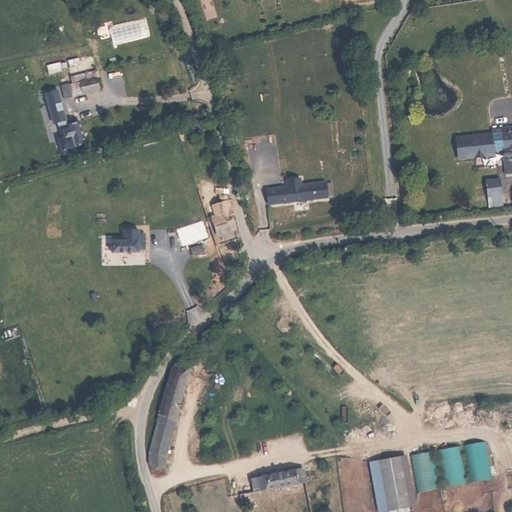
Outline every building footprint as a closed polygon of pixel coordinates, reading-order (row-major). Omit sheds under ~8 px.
[(72,55),(62,58),(64,65),(73,62),(72,55)] [(53,60),(39,64),(42,75),(55,72),(53,60)] [(98,89),(93,71),(61,79),(66,97),(84,92),(98,89)] [(64,128),(63,124),(62,120),(52,124),(54,131),(64,128)] [(74,121),(63,124),(64,128),(54,131),(56,137),(53,138),(55,145),(57,145),(60,158),(65,156),(63,151),(80,146),(74,121)] [(454,135),(456,157),(492,153),(492,149),(500,148),(503,171),(511,169),(511,122),(489,126),(489,131),(454,135)] [(491,182),(485,182),(487,198),(499,197),(497,181),(491,182)] [(319,184),(272,195),(275,208),(322,198),(319,184)] [(275,208),(272,195),(262,197),(265,210),(275,208)] [(487,198),(488,211),(501,209),(499,197),(487,198)] [(232,231),(228,216),(208,222),(213,236),(232,231)] [(179,232),(183,247),(208,239),(203,224),(179,232)] [(109,244),(108,257),(135,257),(135,244),(126,245),(126,239),(116,238),(116,244),(109,244)] [(166,373),(181,379),(186,366),(171,361),(166,373)] [(149,466),(165,469),(164,452),(181,379),(166,373),(155,413),(146,453),(149,466)] [(399,511),(392,463),(362,468),(368,511),(399,511)] [(248,479),(250,494),(303,485),(300,470),(248,479)]
